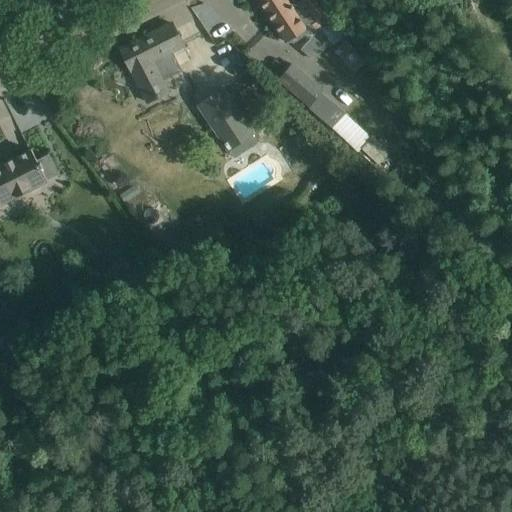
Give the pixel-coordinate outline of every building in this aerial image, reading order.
[(287,41),(294,44),(330,19),(326,13),(315,21),(301,1),(291,7),(286,0),(254,0),(254,1),(259,8),(264,7),(287,41)] [(315,21),(326,13),(317,0),(302,0),(301,1),(315,21)] [(189,14),(214,45),(225,35),(201,5),(189,14)] [(120,49),(129,67),(147,103),(169,92),(162,80),(177,73),(174,68),(179,65),(174,55),(172,55),(171,52),(183,46),(172,23),(120,49)] [(309,39),(298,51),(312,63),(323,51),(309,39)] [(229,49),(214,63),(224,73),(238,58),(229,49)] [(279,79),(311,107),(324,92),(292,64),(279,79)] [(256,72),(242,81),(248,90),(262,80),(256,72)] [(253,136),(223,92),(198,108),(227,153),(230,151),(234,159),(257,143),(253,136)] [(0,165),(0,201),(1,204),(30,189),(47,180),(41,167),(42,166),(40,162),(39,163),(32,149),(0,165)] [(476,234),(465,247),(480,259),(491,247),(476,234)] [(110,275),(126,290),(140,275),(123,260),(110,275)] [(234,280),(208,298),(216,311),(243,292),(234,280)] [(115,284),(102,292),(106,299),(119,291),(115,284)] [(303,298),(291,301),(294,309),(305,306),(303,298)] [(2,343),(8,351),(31,335),(40,348),(51,340),(37,320),(2,343)]
